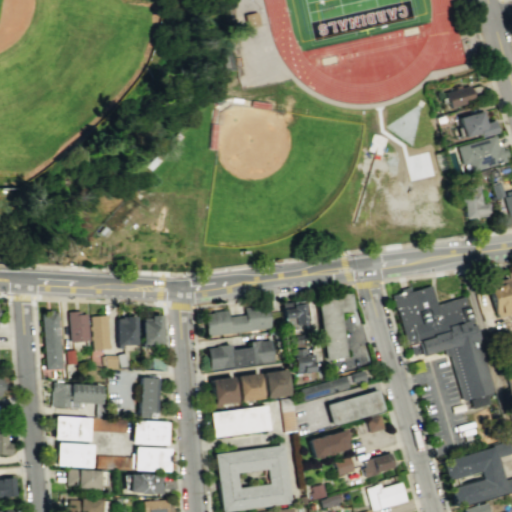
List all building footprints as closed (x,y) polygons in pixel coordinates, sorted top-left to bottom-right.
[(258,25),(256,12),(243,14),(244,27),(258,25)] [(471,101),(468,85),(443,90),(446,105),(471,101)] [(477,132),(478,137),(494,133),(490,120),(482,122),(479,110),(456,117),(461,137),(477,132)] [(505,161),(501,147),(496,148),(493,135),(455,146),(462,173),(505,161)] [(486,202),(479,203),(477,182),(460,184),(463,218),(487,216),(486,202)] [(511,222),(511,190),(500,194),(510,224),(511,222)] [(484,283),(494,318),(511,312),(511,299),(505,277),(484,283)] [(395,299),(431,290),(435,306),(466,296),(495,395),(464,405),(448,352),(410,361),(395,299)] [(337,312),(350,310),(348,292),(314,297),(322,360),(343,357),(337,312)] [(279,303),(282,325),(306,323),(303,300),(279,303)] [(242,314),(226,316),(225,310),(202,312),(204,335),(268,328),(265,305),(241,307),(242,314)] [(86,340),(85,311),(66,312),(67,341),(86,340)] [(59,368),(57,312),(40,313),(43,368),(59,368)] [(89,349),(106,348),(106,315),(89,315),(89,349)] [(159,315),(139,316),(140,346),(160,345),(159,315)] [(114,317),(115,345),(134,345),(134,316),(114,317)] [(207,369),(271,362),(268,339),(246,341),(246,346),(227,349),(227,344),(205,346),(207,369)] [(304,354),(304,348),(290,348),(291,372),(312,371),(310,354),(304,354)] [(114,367),(115,355),(103,355),(103,367),(114,367)] [(263,398),(286,394),(282,368),(259,372),(263,398)] [(259,398),(256,373),(234,375),(236,401),(259,398)] [(233,401),(229,375),(206,379),(211,405),(233,401)] [(344,387),(341,376),(296,389),(299,400),(344,387)] [(136,415),(154,415),(154,377),(136,377),(136,415)] [(76,402),(98,403),(98,384),(50,383),(49,406),(76,407),(76,402)] [(322,404),(374,389),(380,410),(328,425),(322,404)] [(294,429),(289,400),(277,402),(282,431),(294,429)] [(206,412),(262,404),(265,429),(209,437),(206,412)] [(381,428),(378,414),(363,418),(367,431),(381,428)] [(86,440),(87,417),(52,416),(51,439),(86,440)] [(123,432),(124,419),(90,417),(89,431),(123,432)] [(164,421),(129,420),(129,443),(164,444),(164,421)] [(348,447),(342,428),(304,440),(310,459),(348,447)] [(5,430),(0,429),(0,452),(8,453),(8,441),(5,441),(5,430)] [(89,443),(54,442),(53,465),(88,466),(89,443)] [(452,506),(511,490),(511,476),(500,479),(494,456),(509,453),(507,442),(438,459),(444,479),(477,471),(478,479),(447,487),(452,506)] [(210,453),(279,444),(287,502),(217,511),(210,453)] [(167,447),(130,447),(129,470),(166,471),(167,447)] [(358,459),(361,475),(391,468),(387,452),(358,459)] [(128,456),(94,455),(94,467),(128,468),(128,456)] [(350,470),(347,456),(330,461),(334,475),(350,470)] [(98,469),(64,468),(63,487),(97,488),(98,469)] [(159,493),(158,473),(124,474),(125,494),(159,493)] [(0,496),(13,495),(11,477),(0,477),(0,496)] [(369,510),(403,501),(398,482),(378,487),(377,484),(363,487),(369,510)] [(311,498),(322,495),(319,483),(307,486),(311,498)] [(338,503),(336,494),(317,498),(319,507),(338,503)] [(99,511),(99,498),(69,499),(69,511),(76,511),(85,511),(99,511)] [(170,511),(170,499),(141,500),(141,511),(170,511)] [(483,511),(487,511),(485,502),(460,508),(461,511),(483,511)]
